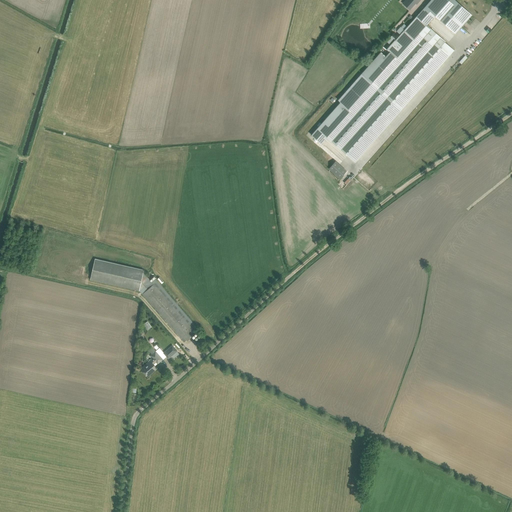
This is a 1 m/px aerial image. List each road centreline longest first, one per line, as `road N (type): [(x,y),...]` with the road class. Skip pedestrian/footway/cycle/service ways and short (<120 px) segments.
road 1 (unclassified): [(120,511),(136,412),(288,277)]
road 2 (track): [(511,113),(288,277)]
